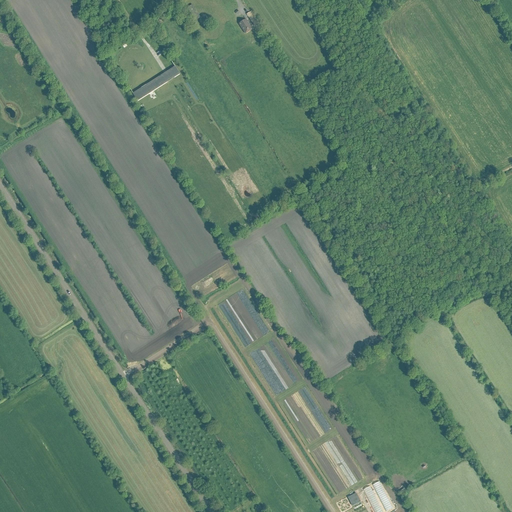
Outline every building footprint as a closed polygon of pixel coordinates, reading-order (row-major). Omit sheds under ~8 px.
[(237,19),(240,23),(238,24),(245,34),(253,30),(250,25),(248,22),(246,19),(244,21),(241,17),(237,19)] [(222,28),(228,41),(242,35),(236,22),(222,28)] [(172,62),(171,62),(174,67),(168,71),(169,73),(170,72),(174,78),(180,75),(172,62)] [(129,89),(137,102),(167,83),(163,77),(164,76),(163,74),(146,85),(145,85),(141,87),(141,88),(132,94),(129,89)] [(377,487),(373,488),(375,492),(376,491),(378,496),(385,493),(378,479),(371,482),(372,485),(376,484),(377,487)] [(336,498),(331,499),(333,506),(342,504),(341,498),(337,498),(336,495),(335,495),(336,498)]
